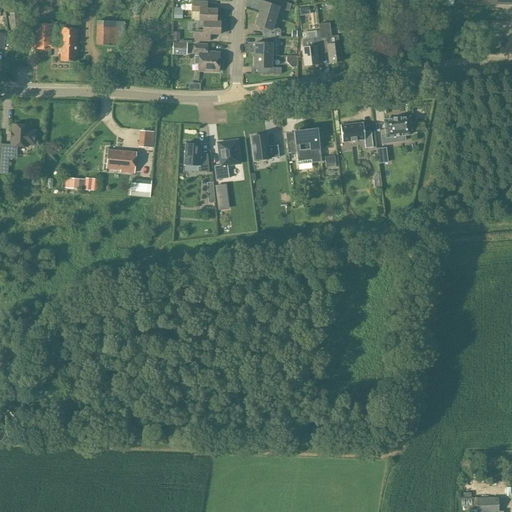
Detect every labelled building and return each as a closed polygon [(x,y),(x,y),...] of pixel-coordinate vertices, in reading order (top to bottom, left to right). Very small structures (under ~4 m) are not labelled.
[(291,4),(284,2),(277,0),(271,0),(270,4),(263,2),(259,14),(276,19),(279,8),(289,11),(291,4)] [(204,22),(220,23),(220,22),(217,22),(217,10),(207,9),(207,2),(192,2),(192,12),(200,12),(200,22),(204,22)] [(183,18),(183,8),(174,7),(174,18),(183,18)] [(10,15),(11,32),(20,31),(19,14),(10,15)] [(272,30),(276,19),(259,14),(255,25),(262,28),(262,38),(275,38),(275,31),(272,30)] [(125,46),(125,22),(97,21),(96,45),(125,46)] [(220,35),(220,23),(204,22),(200,22),(198,22),(198,31),(195,31),(195,41),(210,41),(210,34),(220,35)] [(330,63),(343,61),(340,44),(339,44),(338,36),(331,37),(330,23),(319,24),(319,31),(320,38),(322,53),(328,53),(330,63)] [(55,49),(55,43),(52,43),(52,24),(37,24),(36,50),(51,50),(51,49),(55,49)] [(59,43),(55,43),(55,49),(59,49),(59,54),(61,54),(61,62),(75,62),(76,57),(78,57),(78,29),(60,28),(59,43)] [(316,31),(317,38),(303,40),(304,48),(303,48),(305,66),(318,64),(317,54),(322,53),(320,38),(319,31),(316,31)] [(275,38),(262,38),(262,43),(255,43),(254,56),(272,57),(279,57),(279,38),(275,38)] [(173,42),(173,55),(186,55),(187,43),(173,42)] [(200,53),(199,55),(194,55),(194,64),(199,64),(199,71),(219,72),(219,54),(207,53),(207,46),(194,45),(194,53),(200,53)] [(254,68),(261,68),(261,74),(279,74),(279,68),(272,68),(272,57),(254,56),(254,68)] [(382,144),(398,142),(397,136),(412,134),(411,132),(414,131),(413,123),(410,123),(410,117),(401,118),(401,117),(393,118),(393,119),(384,120),(386,134),(381,135),(382,144)] [(371,131),(364,132),(363,123),(362,123),(362,124),(341,126),(341,125),(340,126),(342,143),(343,143),(343,142),(364,140),(365,149),(373,148),(371,131)] [(36,131),(29,131),(29,126),(13,125),(12,133),(11,133),(11,139),(12,139),(11,145),(1,144),(0,157),(0,173),(8,174),(8,159),(17,160),(17,146),(28,147),(28,145),(35,145),(36,131)] [(298,131),(297,131),(294,131),(294,133),(295,144),(287,145),(286,134),(289,160),(288,153),(296,152),(297,162),(311,161),(311,164),(322,162),(317,129),(307,130),(307,132),(298,133),(298,131)] [(139,130),(139,147),(154,147),(154,130),(139,130)] [(251,137),(254,161),(279,157),(278,146),(268,147),(266,135),(251,137)] [(218,143),(221,165),(214,166),(216,180),(229,179),(227,165),(240,164),(237,141),(218,143)] [(198,172),(209,173),(208,155),(200,154),(200,145),(194,145),(194,143),(187,142),(187,144),(185,144),(184,165),(198,166),(198,172)] [(388,162),(386,148),(377,149),(379,163),(388,162)] [(134,173),(136,153),(108,150),(107,168),(121,170),(121,172),(134,173)] [(326,166),(336,165),(335,156),(325,158),(326,166)] [(78,189),(79,178),(66,177),(65,188),(78,189)] [(86,178),(86,190),(98,190),(98,178),(86,178)] [(131,179),(130,191),(130,196),(150,198),(152,181),(131,179)] [(217,202),(218,210),(230,209),(228,183),(208,184),(209,202),(217,202)] [(477,511),(499,511),(499,498),(476,499),(477,511)]
